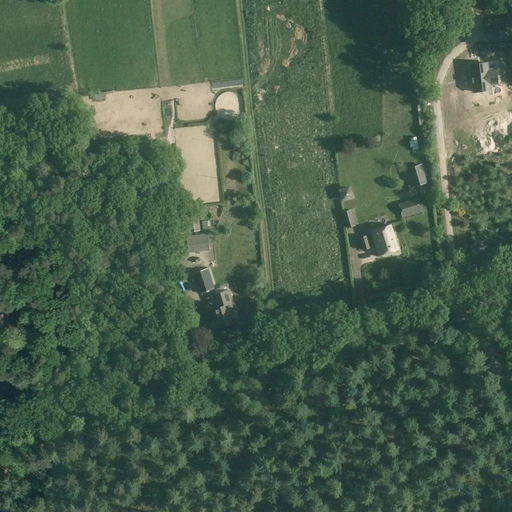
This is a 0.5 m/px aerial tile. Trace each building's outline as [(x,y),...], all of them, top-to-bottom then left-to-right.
[(485,12),(483,0),(467,0),(470,14),(485,12)] [(486,27),(487,38),(506,36),(504,25),(510,24),(509,17),(497,19),(498,25),(486,27)] [(492,71),(476,73),(478,91),(494,89),(492,71)] [(427,183),(421,164),(407,168),(413,187),(427,183)] [(349,192),(342,193),(343,208),(351,207),(349,192)] [(418,198),(398,204),(402,218),(422,212),(418,198)] [(355,226),(350,210),(342,212),(347,228),(355,226)] [(189,230),(199,229),(197,214),(188,215),(189,230)] [(397,249),(390,225),(371,231),(378,255),(397,249)] [(188,250),(210,248),(209,235),(186,238),(188,250)] [(371,247),(367,235),(358,238),(362,250),(371,247)] [(195,273),(202,293),(214,289),(207,268),(195,273)] [(229,290),(216,294),(220,307),(213,309),(219,327),(231,323),(228,312),(235,310),(229,290)]
